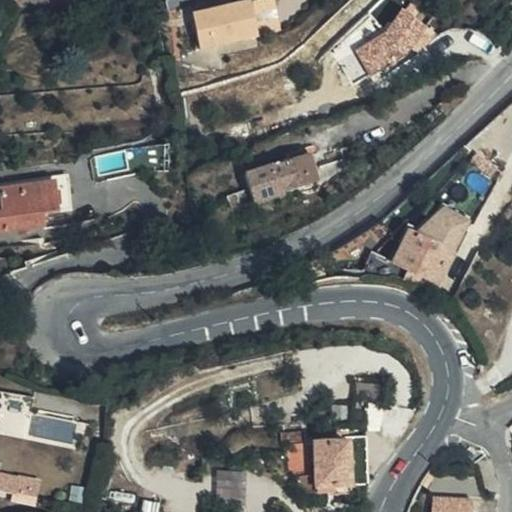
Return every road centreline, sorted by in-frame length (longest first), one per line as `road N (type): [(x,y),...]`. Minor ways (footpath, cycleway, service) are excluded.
road 1 (secondary): [(511,76),(397,181),(321,233),(241,269),(89,292),(68,300),(58,326),(77,348),(102,350),(327,301),(398,304),(433,330),(449,361),(444,413)]
road 2 (unknown): [(402,474),(391,430),(394,367),(359,349),(307,347),(139,412),(117,443),(139,476),(237,477),(281,494)]
